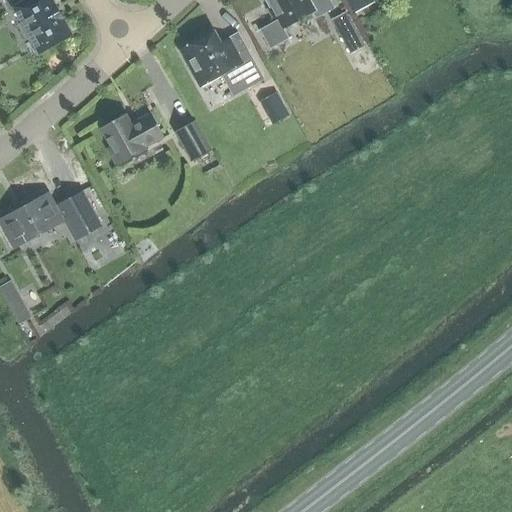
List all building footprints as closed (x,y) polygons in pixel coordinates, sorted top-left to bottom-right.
[(2,0),(9,11),(14,8),(22,22),(18,24),(26,38),(30,36),(39,51),(68,35),(60,20),(61,19),(54,5),(52,6),(48,0),(2,0)] [(265,0),(271,9),(268,10),(274,21),(258,30),(269,50),(288,39),(282,28),(313,11),(316,17),(331,8),(326,0),(265,0)] [(352,0),(348,2),(354,14),(372,4),(369,0),(352,0)] [(345,13),(331,20),(350,54),(364,46),(345,13)] [(213,31),(179,50),(199,87),(221,74),(232,95),(262,79),(246,50),(229,60),(213,31)] [(266,110),(280,102),(275,93),(261,101),(266,110)] [(110,148),(107,150),(115,164),(118,163),(120,166),(146,152),(144,148),(163,137),(150,113),(130,124),(125,114),(99,128),(110,148)] [(194,121),(173,132),(190,162),(211,151),(194,121)] [(0,218),(0,227),(12,250),(64,222),(75,241),(101,227),(82,191),(56,205),(48,192),(0,218)] [(10,281),(0,286),(0,292),(4,299),(16,292),(10,281)] [(24,307),(12,314),(18,325),(31,318),(24,307)]
